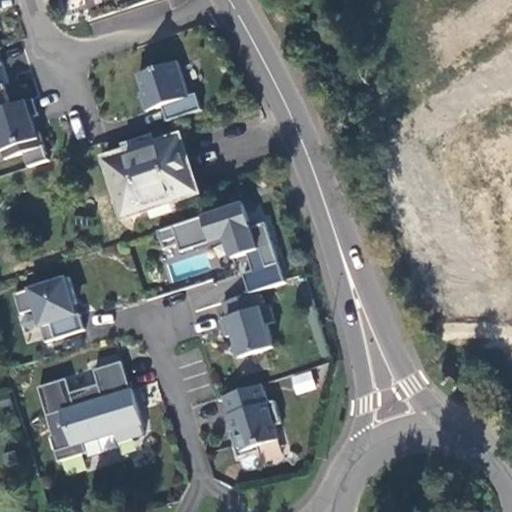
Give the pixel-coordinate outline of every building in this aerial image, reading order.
[(69,0),(74,12),(110,0),(69,0)] [(1,98),(0,94),(0,78),(4,77),(0,64),(0,115),(11,112),(6,97),(1,98)] [(146,123),(162,117),(169,116),(174,131),(202,121),(197,106),(189,108),(178,73),(138,86),(143,104),(140,104),(146,123)] [(27,172),(48,165),(40,142),(38,143),(33,127),(38,125),(34,110),(13,117),(0,121),(0,155),(5,169),(25,163),(27,172)] [(487,144),(444,156),(464,233),(475,230),(493,299),(511,294),(511,110),(480,119),(487,144)] [(0,121),(13,117),(11,112),(0,115),(0,121)] [(162,117),(167,133),(174,131),(169,116),(162,117)] [(129,221),(133,233),(200,212),(197,197),(181,144),(128,160),(127,157),(103,163),(121,222),(129,221)] [(29,177),(49,171),(48,165),(27,172),(29,177)] [(243,212),(156,240),(159,251),(175,246),(177,253),(179,261),(223,246),(231,267),(249,261),(259,258),(264,276),(255,279),(242,283),(248,302),(254,300),(284,291),(265,231),(250,236),(243,212)] [(175,246),(159,251),(162,258),(177,253),(175,246)] [(259,258),(249,261),(255,279),(264,276),(259,258)] [(44,350),(83,338),(78,321),(72,323),(69,313),(74,311),(66,284),(12,301),(19,321),(33,317),(44,350)] [(248,302),(221,311),(226,326),(218,328),(224,345),(231,343),(238,366),(271,356),(264,333),(271,331),(265,313),(259,316),(254,300),(248,302)] [(140,432),(142,432),(130,396),(128,396),(120,368),(91,377),(96,391),(68,400),(64,385),(36,394),(50,443),(48,443),(57,469),(85,460),(82,450),(114,440),(117,450),(143,442),(140,432)] [(290,376),(295,394),(316,389),(311,371),(290,376)] [(265,409),(259,391),(221,403),(234,444),(229,445),(235,464),(257,458),(255,453),(276,446),(272,432),(278,430),(271,407),(265,409)]
